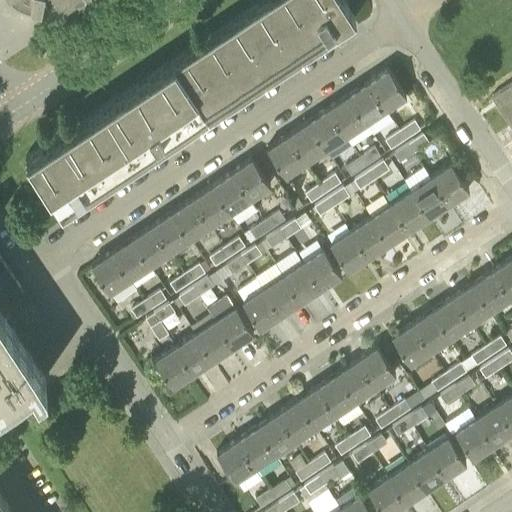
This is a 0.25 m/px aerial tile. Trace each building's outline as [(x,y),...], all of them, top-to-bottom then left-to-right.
[(164,149),(188,133),(184,127),(327,32),(354,15),(355,14),(348,4),(345,0),(258,0),(173,56),(25,155),(50,192),(61,209),(78,197),(160,143),(164,149)] [(368,77),(386,105),(406,91),(388,64),(368,77)] [(365,118),(386,105),(368,77),(347,91),(365,118)] [(511,80),(491,94),(511,126),(511,80)] [(345,131),(365,118),(347,91),(327,104),(345,131)] [(325,145),(345,131),(327,104),(307,117),(325,145)] [(305,158),(325,145),(307,117),(287,131),(305,158)] [(399,127),(405,136),(420,126),(414,117),(399,127)] [(390,145),(405,136),(399,127),(384,136),(390,145)] [(408,140),(414,149),(429,139),(423,130),(408,140)] [(285,171),(305,158),(287,131),(267,144),(285,171)] [(399,159),(414,149),(408,140),(393,150),(399,159)] [(360,153),(366,162),(380,152),(374,143),(360,153)] [(351,172),(366,162),(360,153),(345,163),(351,172)] [(232,167),(250,194),(270,181),(252,154),(232,167)] [(368,166),(374,176),(389,166),(383,156),(368,166)] [(431,173),(449,200),(469,187),(451,159),(431,173)] [(359,185),(374,176),(368,166),(353,176),(359,185)] [(230,208),(250,194),(232,167),(212,181),(230,208)] [(319,180),(325,189),(340,179),(334,169),(319,180)] [(428,213),(449,200),(431,173),(410,186),(428,213)] [(311,198),(325,189),(319,180),(305,189),(311,198)] [(210,221),(230,208),(212,181),(191,194),(210,221)] [(328,193),(334,202),(349,192),(343,183),(328,193)] [(408,227),(428,213),(410,186),(390,199),(408,227)] [(319,211),(334,202),(328,193),(313,202),(319,211)] [(189,235),(210,221),(191,194),(171,207),(189,235)] [(388,240),(408,227),(390,199),(370,213),(388,240)] [(264,216),(270,225),(285,215),(279,206),(264,216)] [(169,248),(189,235),(171,207),(151,221),(169,248)] [(368,253),(388,240),(370,213),(350,226),(368,253)] [(280,224),(286,233),(301,224),(295,215),(280,224)] [(255,235),(270,225),(264,216),(249,226),(255,235)] [(149,261),(169,248),(151,221),(131,234),(149,261)] [(271,243),(286,233),(280,224),(265,234),(271,243)] [(348,267),(368,253),(350,226),(330,240),(348,267)] [(224,243),(230,251),(244,242),(239,233),(224,243)] [(129,275),(149,261),(131,234),(111,247),(129,275)] [(240,251),(246,260),(261,250),(255,241),(240,251)] [(215,262),(230,251),(224,243),(209,253),(215,262)] [(303,257),(321,285),(341,271),(323,244),(303,257)] [(109,288),(129,275),(111,247),(91,261),(109,288)] [(232,270),(246,260),(240,251),(226,261),(232,270)] [(45,376),(0,307),(0,272),(9,266),(0,252),(0,393),(10,387),(14,393),(28,383),(30,386),(45,376)] [(511,252),(492,266),(510,293),(511,291),(511,252)] [(300,298),(321,285),(303,257),(282,271),(300,298)] [(184,269),(190,279),(205,268),(199,259),(184,269)] [(490,306),(510,293),(492,266),(472,279),(490,306)] [(175,288),(190,279),(184,269),(169,279),(175,288)] [(280,311),(300,298),(282,271),(262,284),(280,311)] [(192,283),(198,292),(214,282),(208,273),(192,283)] [(470,320),(490,306),(472,279),(452,292),(470,320)] [(184,302),(198,292),(192,283),(178,292),(184,302)] [(260,325),(280,311),(262,284),(242,298),(260,325)] [(145,295),(151,304),(166,294),(160,285),(145,295)] [(450,333),(470,320),(452,292),(432,306),(450,333)] [(136,314),(151,304),(145,295),(130,305),(136,314)] [(154,308),(160,317),(174,308),(169,299),(154,308)] [(215,315),(233,343),(253,329),(235,302),(215,315)] [(429,346),(450,333),(432,306),(411,319),(429,346)] [(151,324),(160,317),(154,308),(145,315),(151,324)] [(213,356),(233,343),(215,315),(195,329),(213,356)] [(159,336),(168,329),(160,317),(151,324),(159,336)] [(409,360),(429,346),(411,319),(391,333),(409,360)] [(193,369),(213,356),(195,329),(175,342),(193,369)] [(484,342),(490,352),(506,341),(500,332),(484,342)] [(172,383),(193,369),(175,342),(154,356),(172,383)] [(357,356),(375,383),(395,369),(377,342),(357,356)] [(476,361),(490,352),(484,342),(470,352),(476,361)] [(494,356),(500,365),(511,356),(511,350),(509,346),(494,356)] [(355,396),(375,383),(357,356),(336,369),(355,396)] [(485,374),(500,365),(494,356),(479,365),(485,374)] [(444,369),(450,378),(466,368),(460,359),(444,369)] [(335,409),(355,396),(336,369),(317,382),(335,409)] [(437,387),(450,378),(444,369),(430,378),(437,387)] [(454,382),(460,391),(475,381),(469,372),(454,382)] [(315,423),(335,409),(317,382),(297,396),(315,423)] [(445,400),(460,391),(454,382),(439,391),(445,400)] [(511,427),(511,389),(494,401),(511,427)] [(294,436),(315,423),(297,396),(276,409),(294,436)] [(389,406),(395,415),(410,405),(404,396),(389,406)] [(492,441),(511,428),(511,427),(494,401),(474,414),(492,441)] [(406,413),(412,422),(427,412),(421,404),(406,413)] [(381,424),(395,415),(389,406),(375,415),(381,424)] [(274,449),(294,436),(276,409),(256,422),(274,449)] [(397,432),(412,422),(406,413),(392,423),(397,432)] [(472,455),(492,441),(474,414),(454,427),(472,455)] [(254,463),(274,449),(256,422),(236,436),(254,463)] [(349,432),(355,441),(370,431),(364,422),(349,432)] [(335,454),(355,441),(349,432),(346,427),(331,437),(335,442),(329,445),(335,454)] [(366,440),(372,449),(387,439),(381,430),(366,440)] [(427,445),(445,472),(466,459),(448,432),(427,445)] [(234,476),(254,463),(236,436),(216,449),(234,476)] [(357,459),(372,449),(366,440),(351,450),(357,459)] [(425,486),(445,472),(427,445),(407,458),(425,486)] [(309,459),(315,468),(331,457),(325,448),(309,459)] [(405,499),(425,486),(407,458),(387,472),(405,499)] [(301,477),(315,468),(309,459),(295,468),(301,477)] [(318,472),(324,481),(339,471),(333,462),(318,472)] [(309,491),(324,481),(318,472),(304,482),(309,491)] [(384,511),(385,511),(405,499),(387,472),(367,485),(384,511)] [(269,485),(275,494),(290,484),(284,475),(269,485)] [(261,504),(275,494),(269,485),(255,495),(261,504)] [(278,498),(284,507),(299,498),(293,488),(278,498)] [(339,504),(344,511),(374,511),(360,490),(339,504)] [(13,511),(0,492),(0,511),(13,511)] [(315,511),(344,511),(339,504),(335,497),(314,510),(315,511)] [(265,511),(277,511),(284,507),(278,498),(263,508),(265,511)]
